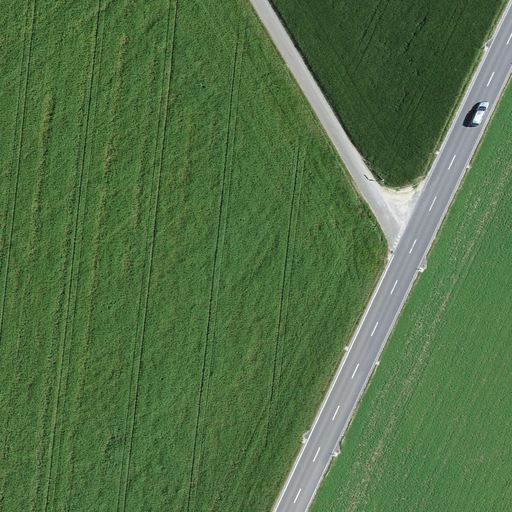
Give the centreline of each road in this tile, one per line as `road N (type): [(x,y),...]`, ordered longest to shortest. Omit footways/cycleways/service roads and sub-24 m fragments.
road 1 (tertiary): [(423,243),(296,511)]
road 2 (unclassified): [(255,0),(317,108),(423,243)]
road 3 (tertiary): [(511,56),(423,243)]
